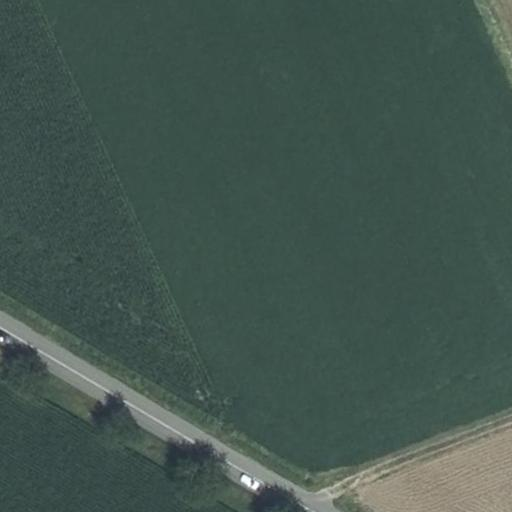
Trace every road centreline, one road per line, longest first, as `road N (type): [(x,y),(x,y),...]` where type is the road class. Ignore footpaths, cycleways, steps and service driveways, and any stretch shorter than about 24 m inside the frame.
road 1 (tertiary): [(311,511),(0,327)]
road 2 (track): [(511,412),(299,505)]
